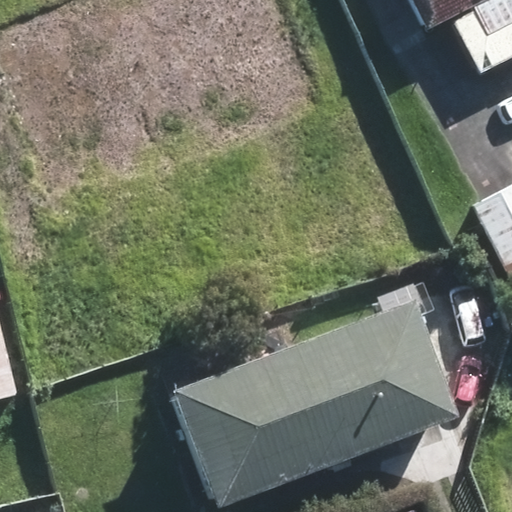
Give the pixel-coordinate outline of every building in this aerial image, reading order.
[(282,0),(143,0),(5,45),(43,163),(106,142),(110,154),(140,144),(137,135),(224,107),(227,114),(249,107),(244,91),(306,71),(282,0)] [(511,0),(409,0),(424,28),(446,17),(474,74),(511,55),(511,0)] [(511,185),(497,192),(511,223),(511,185)] [(39,209),(0,218),(0,260),(7,287),(55,274),(39,209)] [(450,417),(406,300),(400,284),(366,296),(372,313),(158,393),(202,510),(450,417)] [(0,337),(0,398),(14,395),(0,337)]
